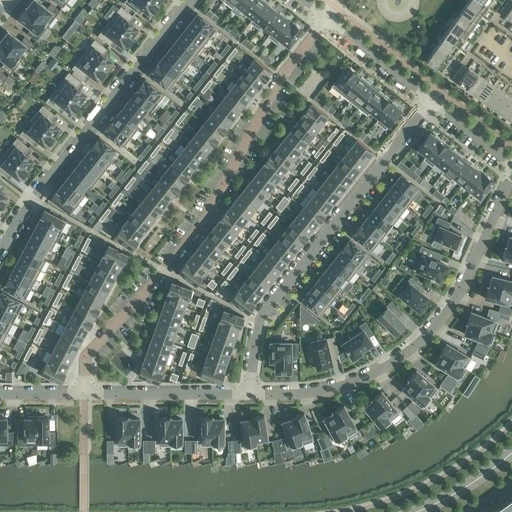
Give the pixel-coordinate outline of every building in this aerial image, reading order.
[(66,3),(68,0),(58,0),(56,4),(65,11),(70,6),(66,3)] [(136,12),(140,7),(143,10),(143,9),(149,14),(152,10),(153,11),(157,5),(150,0),(125,0),(123,2),(136,12)] [(223,0),(223,1),(232,8),(238,0),(223,0)] [(238,0),(232,8),(235,5),(244,11),(252,0),(238,0)] [(266,1),(265,0),(252,0),(244,11),(252,18),(249,22),(250,22),(266,1)] [(468,0),(466,3),(482,14),(488,6),(479,0),(468,0)] [(505,15),(511,5),(511,0),(507,0),(500,11),(505,15)] [(29,12),(47,26),(54,17),(58,20),(63,15),(53,7),(49,12),(37,3),(35,1),(30,7),(32,9),(29,12)] [(271,5),(266,1),(250,22),(259,30),(274,10),(270,6),(271,5)] [(466,3),(460,11),(476,22),(482,14),(466,3)] [(121,6),(109,21),(131,38),(136,32),(135,32),(138,29),(132,24),(132,23),(129,21),(133,16),(121,6)] [(205,14),(210,18),(213,13),(209,10),(205,14)] [(274,10),(259,30),(262,26),(270,33),(267,37),(284,15),(280,11),(279,13),(274,10)] [(47,26),(29,12),(28,11),(20,21),(33,32),(29,36),(38,44),(43,39),(39,36),(47,26)] [(460,11),(455,19),(470,30),(476,22),(460,11)] [(194,18),(190,23),(209,38),(217,29),(197,13),(196,15),(196,14),(195,15),(196,15),(194,17),(194,18)] [(218,17),(213,13),(210,18),(214,22),(218,17)] [(267,37),(276,44),(293,22),(292,23),(288,20),(289,19),(284,15),(267,37)] [(470,30),(455,19),(449,27),(465,39),(470,30)] [(117,43),(117,42),(123,47),(126,43),(127,44),(131,38),(109,21),(97,35),(110,45),(114,40),(117,43)] [(277,44),(280,40),(289,47),(303,30),(293,22),(276,44),(277,44)] [(184,30),(183,31),(203,46),(209,38),(190,23),(186,27),(186,28),(185,29),(184,29),(184,30)] [(227,24),(223,28),(228,32),(231,27),(227,24)] [(240,34),(231,27),(228,32),(236,39),(240,34)] [(449,27),(443,36),(459,47),(465,39),(449,27)] [(177,38),(177,39),(196,55),(203,46),(183,31),(180,35),(179,35),(179,36),(178,38),(178,37),(177,38)] [(70,36),(66,32),(62,37),(66,41),(70,36)] [(3,44),(20,59),(28,50),(32,53),(36,47),(27,39),(22,45),(10,35),(8,34),(3,39),(5,41),(3,44)] [(459,47),(443,36),(437,44),(453,55),(459,47)] [(249,41),(245,38),(241,42),(245,46),(249,41)] [(107,49),(94,39),(83,54),(105,71),(109,65),(112,62),(106,57),(106,56),(103,54),(107,49)] [(171,47),(170,48),(189,63),(196,55),(177,39),(173,44),(172,44),(173,45),(171,46),(170,47),(171,47)] [(245,46),(250,50),(254,45),(249,41),(245,46)] [(20,59),(3,44),(2,44),(0,46),(0,58),(7,64),(3,69),(12,76),(16,71),(12,68),(20,59)] [(437,44),(431,52),(447,63),(453,55),(437,44)] [(164,55),(163,56),(182,72),(189,63),(170,48),(166,52),(165,53),(166,53),(165,55),(164,54),(164,55)] [(267,56),(262,52),(259,57),(263,60),(267,56)] [(447,63),(431,52),(425,60),(441,72),(447,63)] [(91,75),(97,80),(100,76),(100,77),(105,71),(83,54),(71,68),(84,78),(88,73),(91,76),(91,75)] [(156,64),(156,65),(176,80),(182,72),(163,56),(160,61),(159,61),(159,62),(158,63),(157,63),(157,64),(157,65),(156,64)] [(263,60),(268,64),(272,59),(267,56),(263,60)] [(270,73),(270,72),(270,71),(254,58),(247,67),(264,80),(268,75),(268,74),(269,73),(270,73)] [(150,73),(149,74),(168,89),(176,80),(156,65),(152,70),(151,72),(150,72),(150,73)] [(348,65),(331,86),(340,94),(357,72),(348,65)] [(452,79),(465,89),(477,73),(468,67),(467,68),(462,65),(452,79)] [(264,81),(264,80),(247,67),(241,75),(257,88),(258,87),(258,88),(259,87),(258,87),(263,80),(264,81)] [(0,84),(1,82),(5,85),(10,80),(0,72),(0,84)] [(68,72),(57,87),(79,104),(83,98),(86,95),(80,90),(80,89),(77,87),(81,82),(68,72)] [(340,94),(349,101),(366,80),(361,76),(360,77),(356,74),(357,73),(357,72),(340,94)] [(474,95),(485,79),(477,73),(465,89),(474,95)] [(254,93),(257,88),(241,75),(235,83),(251,96),(251,95),(252,96),(252,95),(253,93),(254,93)] [(142,83),(138,88),(157,104),(164,95),(145,79),(144,81),(144,80),(143,81),(144,81),(142,83)] [(493,85),(485,79),(474,95),(482,101),(493,85)] [(369,85),(370,83),(366,80),(349,101),(358,108),(374,88),(369,85)] [(246,103),(251,96),(235,83),(229,91),(245,104),(245,103),(246,103)] [(493,85),(482,101),(490,107),(501,91),(493,85)] [(79,104),(57,87),(45,101),(58,111),(62,106),(65,108),(71,113),(74,109),(74,110),(79,104)] [(157,104),(138,88),(137,89),(138,89),(137,90),(137,89),(136,90),(135,92),(134,92),(135,92),(131,97),(147,109),(153,101),(157,104)] [(358,108),(367,115),(384,94),(379,90),(378,91),(374,88),(358,108)] [(239,111),(245,104),(229,91),(222,99),(238,112),(239,111),(240,111),(239,111)] [(490,107),(498,112),(510,97),(501,91),(490,107)] [(367,115),(370,111),(378,118),(375,122),(376,122),(393,101),(392,100),(391,102),(387,99),(388,97),(384,94),(367,115)] [(128,101),(124,105),(140,118),(147,109),(131,97),(130,98),(129,98),(130,99),(128,100),(128,101)] [(511,98),(510,97),(498,112),(507,118),(511,110),(511,98)] [(233,119),(234,117),(235,117),(238,112),(222,99),(216,107),(232,120),(233,119)] [(397,104),(393,101),(376,122),(385,129),(401,109),(396,106),(397,104)] [(326,102),(322,107),(327,110),(330,106),(326,102)] [(304,112),(321,125),(327,116),(311,103),(310,104),(310,105),(309,106),(308,106),(304,112)] [(42,105),(31,120),(53,137),(57,131),(60,127),(53,123),(54,122),(51,120),(55,115),(42,105)] [(121,109),(118,114),(137,129),(134,126),(140,118),(124,105),(124,106),(123,106),(123,107),(122,109),(121,108),(121,109)] [(335,109),(330,106),(327,110),(331,114),(335,109)] [(228,125),(232,120),(216,107),(210,115),(226,128),(226,127),(227,127),(228,125),(229,125),(228,125)] [(314,133),(321,125),(304,112),(304,113),(303,113),(302,115),(301,115),(302,115),(298,120),(314,133)] [(111,122),(130,138),(137,129),(118,114),(117,115),(116,115),(116,116),(115,117),(114,118),(115,118),(111,122)] [(210,115),(203,123),(219,136),(220,136),(220,135),(221,134),(222,134),(226,128),(210,115)] [(344,116),(340,121),(344,124),(348,120),(344,116)] [(307,142),(314,133),(298,120),(297,121),(296,121),(297,122),(296,123),(295,123),(295,124),(291,129),(307,142)] [(353,124),(348,120),(344,124),(349,128),(353,124)] [(123,147),(130,138),(111,122),(107,127),(107,128),(105,130),(105,129),(104,130),(105,130),(104,132),(123,147)] [(24,128),(19,134),(32,144),(36,139),(38,141),(39,141),(45,146),(48,142),(53,137),(34,123),(28,131),(24,128)] [(219,137),(219,136),(203,123),(197,131),(213,144),(217,139),(218,137),(219,137)] [(301,150),(307,142),(291,129),(290,130),(290,129),(290,130),(289,132),(288,132),(284,137),(301,150)] [(366,134),(361,130),(358,135),(362,139),(366,134)] [(213,145),(213,144),(197,131),(191,139),(207,152),(210,148),(211,147),(210,147),(212,146),(213,145),(212,145),(213,145)] [(423,159),(440,138),(435,134),(434,136),(429,132),(417,148),(426,155),(423,159)] [(362,139),(367,142),(371,138),(366,134),(362,139)] [(115,149),(100,137),(98,138),(98,139),(96,141),(92,146),(111,162),(112,161),(108,158),(115,149)] [(294,159),(301,150),(284,137),(284,138),(283,138),(283,139),(282,140),(281,140),(282,141),(278,146),(294,159)] [(29,148),(16,138),(5,152),(27,170),(31,164),(34,160),(28,155),(25,153),(29,148)] [(443,143),(444,142),(440,138),(423,159),(432,166),(448,147),(443,143)] [(191,139),(184,147),(200,160),(205,153),(206,154),(206,153),(207,152),(191,139)] [(357,139),(350,148),(366,161),(371,154),(372,154),(372,153),(373,152),(357,139)] [(89,150),(85,155),(105,170),(111,162),(92,146),(92,147),(91,147),(90,148),(91,148),(89,150),(89,149),(89,150)] [(275,149),(271,154),(288,167),(294,159),(278,146),(277,147),(277,146),(276,147),(277,147),(275,149)] [(195,167),(200,160),(184,147),(178,155),(194,168),(195,167)] [(440,173),(441,174),(458,152),(453,149),(452,150),(448,147),(432,166),(432,167),(435,163),(443,170),(440,173)] [(350,148),(343,156),(359,169),(364,164),(364,163),(365,161),(366,162),(366,161),(350,148)] [(27,170),(5,152),(0,158),(0,172),(6,177),(10,172),(12,174),(13,174),(19,179),(22,175),(27,170)] [(462,156),(458,152),(441,174),(450,181),(466,161),(461,157),(462,156)] [(281,175),(288,167),(271,154),(271,155),(270,154),(270,155),(269,157),(265,162),(281,175)] [(82,159),(79,163),(98,178),(105,170),(85,155),(85,156),(84,155),(84,156),(83,158),(82,158),(82,159)] [(178,155),(172,163),(188,176),(188,175),(189,175),(194,168),(178,155)] [(359,169),(343,156),(336,165),(353,178),(357,172),(358,172),(357,172),(359,170),(359,169)] [(470,164),(466,161),(450,181),(459,187),(462,184),(476,166),(471,163),(470,164)] [(275,183),(281,175),(265,162),(264,162),(265,162),(264,163),(263,165),(262,165),(258,170),(275,183)] [(76,167),(72,172),(91,187),(98,178),(79,163),(78,164),(77,165),(76,166),(75,167),(76,167)] [(184,182),(188,176),(172,163),(165,171),(181,184),(182,184),(182,183),(183,181),(184,182)] [(336,165),(330,173),(346,186),(350,181),(351,181),(351,180),(352,178),(352,179),(353,178),(352,178),(353,178),(336,165)] [(480,170),(476,166),(462,184),(471,191),(484,173),(483,175),(479,171),(480,170)] [(413,171),(409,168),(405,172),(410,176),(413,171)] [(257,171),(257,172),(256,173),(255,174),(252,179),(268,192),(275,183),(258,170),(258,171),(257,171)] [(175,192),(180,187),(179,187),(181,185),(181,184),(165,171),(159,179),(175,192)] [(410,176),(414,180),(418,175),(413,171),(410,176)] [(69,176),(65,180),(85,195),(81,192),(87,184),(91,187),(72,172),(71,173),(71,172),(70,173),(71,173),(69,175),(68,175),(69,176)] [(330,173),(323,182),(339,194),(344,189),(345,187),(346,187),(346,186),(330,173)] [(471,191),(480,198),(494,181),(484,173),(471,191)] [(394,182),(394,183),(393,184),(413,199),(420,190),(401,174),(397,180),(396,179),(396,180),(395,182),(394,182)] [(175,193),(175,192),(159,179),(153,187),(169,200),(172,196),(173,195),(172,195),(174,194),(174,193),(175,192),(175,193)] [(261,200),(268,192),(252,179),(251,180),(250,180),(249,182),(248,182),(249,182),(245,187),(261,200)] [(422,179),(419,183),(423,187),(427,182),(422,179)] [(62,184),(59,188),(78,204),(85,195),(65,180),(64,181),(64,182),(63,183),(62,183),(62,184)] [(323,182),(316,190),(333,203),(337,197),(337,198),(338,197),(337,197),(339,195),(339,196),(339,195),(339,194),(323,182)] [(388,190),(387,191),(388,191),(387,192),(406,207),(413,199),(393,184),(390,188),(389,189),(388,190)] [(168,201),(169,200),(153,187),(146,195),(162,208),(166,204),(166,203),(167,202),(168,202),(168,201)] [(254,209),(261,200),(245,187),(241,192),(240,193),(239,194),(238,195),(239,195),(238,196),(254,209)] [(57,190),(56,192),(56,191),(51,197),(71,213),(78,204),(59,188),(58,189),(57,189),(57,190)] [(440,193),(436,189),(432,194),(436,197),(440,193)] [(332,204),(333,203),(316,190),(310,199),(326,212),(330,206),(331,206),(330,206),(332,204)] [(381,199),(380,199),(381,200),(380,201),(399,216),(406,207),(387,192),(383,197),(383,196),(382,197),(383,197),(381,199)] [(440,193),(436,197),(445,204),(449,200),(440,193)] [(161,210),(162,209),(161,209),(162,208),(146,195),(140,203),(156,216),(161,209),(161,210)] [(248,217),(254,209),(238,196),(234,201),(233,201),(234,201),(232,203),(231,204),(248,217)] [(310,199),(303,207),(320,220),(324,214),(325,213),(326,212),(325,212),(326,212),(310,199)] [(374,207),(374,208),(373,209),(393,224),(399,216),(380,201),(376,205),(376,206),(375,207),(374,207)] [(155,217),(156,216),(140,203),(134,211),(150,224),(153,220),(154,219),(153,219),(155,217),(155,218),(156,217),(155,217)] [(241,226),(248,217),(231,204),(227,209),(227,210),(226,211),(225,211),(225,212),(225,213),(225,212),(224,213),(241,226)] [(456,209),(452,206),(448,210),(453,214),(456,209)] [(303,207),(297,215),(313,228),(317,223),(318,221),(319,221),(319,220),(320,220),(303,207)] [(457,208),(456,209),(453,214),(464,223),(468,217),(457,208)] [(40,219),(39,220),(61,231),(66,221),(44,209),(40,216),(41,216),(40,218),(39,219),(40,219)] [(368,216),(367,216),(367,217),(386,233),(393,224),(373,209),(370,214),(369,213),(369,214),(368,216)] [(134,211),(127,219),(143,232),(147,228),(148,227),(147,227),(148,225),(149,226),(149,225),(150,224),(134,211)] [(235,234),(241,226),(224,213),(220,218),(221,218),(220,219),(219,219),(219,220),(218,221),(235,234)] [(308,235),(308,234),(313,228),(297,215),(291,223),(307,236),(308,235),(307,235),(308,235)] [(361,224),(360,225),(361,225),(360,226),(379,241),(386,233),(367,217),(363,222),(362,222),(363,223),(361,224)] [(447,229),(450,223),(437,217),(435,224),(439,226),(434,238),(455,248),(461,235),(447,229)] [(143,233),(143,232),(127,219),(121,227),(137,240),(138,240),(137,239),(142,233),(143,234),(143,233)] [(34,228),(34,230),(56,241),(52,238),(56,230),(61,232),(61,231),(39,220),(36,225),(35,225),(36,226),(35,228),(35,227),(34,228)] [(228,242),(235,234),(218,221),(215,225),(214,225),(214,226),(213,227),(212,228),(213,228),(212,229),(228,242)] [(291,223),(284,231),(301,243),(301,244),(301,243),(302,241),(303,241),(307,236),(291,223)] [(354,234),(353,235),(372,251),(379,241),(360,226),(355,231),(356,231),(354,233),(353,234),(354,234)] [(121,227),(114,236),(131,249),(131,248),(132,248),(132,247),(133,246),(134,245),(133,245),(137,240),(121,227)] [(221,250),(228,242),(212,229),(208,234),(207,234),(208,234),(206,236),(206,237),(205,237),(221,250)] [(29,238),(29,239),(51,251),(56,241),(34,230),(31,235),(31,234),(30,235),(31,235),(30,237),(29,237),(29,238)] [(284,231),(278,239),(294,252),(295,252),(294,251),(296,250),(296,249),(301,243),(284,231)] [(215,259),(221,250),(205,237),(201,242),(201,243),(200,244),(199,244),(199,245),(198,246),(215,259)] [(24,247),(24,249),(41,258),(46,249),(50,251),(51,251),(29,239),(26,244),(25,245),(26,245),(25,247),(24,246),(24,247)] [(290,258),(289,258),(294,252),(278,239),(271,248),(287,260),(288,260),(289,258),(290,258)] [(362,264),(369,254),(350,239),(349,240),(348,240),(348,241),(346,243),(342,248),(362,264)] [(127,255),(127,254),(109,244),(104,253),(122,263),(125,258),(126,258),(126,257),(127,255)] [(208,267),(215,259),(198,246),(195,251),(194,251),(193,253),(192,253),(193,254),(192,254),(208,267)] [(435,260),(433,259),(435,252),(421,246),(416,258),(420,260),(416,270),(418,271),(417,273),(425,276),(426,274),(430,276),(429,277),(433,279),(434,278),(439,280),(442,273),(444,274),(447,266),(438,262),(435,261),(435,260)] [(511,248),(505,247),(502,259),(511,260),(511,248)] [(271,248),(264,256),(280,269),(281,269),(281,268),(282,266),(283,267),(283,266),(287,260),(271,248)] [(339,251),(339,252),(336,257),(355,272),(362,264),(342,248),(342,249),(341,249),(341,250),(340,252),(339,251)] [(19,257),(19,258),(41,270),(41,269),(37,267),(41,258),(24,249),(21,254),(21,253),(20,254),(21,254),(20,256),(19,256),(19,257)] [(122,264),(122,263),(104,253),(99,262),(117,272),(118,271),(118,270),(119,269),(120,268),(119,268),(121,264),(122,264)] [(201,276),(208,267),(192,254),(188,259),(187,260),(186,261),(185,262),(186,262),(185,262),(185,263),(201,276)] [(264,256),(257,265),(274,277),(275,277),(274,276),(276,275),(276,274),(280,269),(264,256)] [(333,260),(332,260),(332,261),(329,265),(348,280),(355,272),(336,257),(335,258),(334,257),(334,258),(333,260)] [(14,267),(14,268),(36,279),(41,270),(19,258),(16,263),(15,264),(16,264),(15,266),(14,266),(14,267)] [(114,277),(117,272),(99,262),(94,271),(112,281),(113,280),(114,280),(113,279),(114,278),(115,278),(115,277),(114,277)] [(195,284),(201,276),(185,263),(181,267),(180,268),(181,268),(179,270),(179,269),(179,270),(178,271),(195,284)] [(400,263),(399,267),(409,273),(411,268),(400,263)] [(267,285),(268,286),(268,285),(269,283),(269,284),(270,283),(269,283),(274,277),(257,265),(251,273),(267,286),(267,285)] [(326,268),(325,269),(326,269),(322,274),(342,289),(348,280),(329,265),(328,266),(327,267),(328,267),(326,269),(326,268)] [(8,277),(30,289),(36,279),(14,268),(11,273),(11,272),(10,273),(11,273),(10,275),(9,275),(9,276),(9,277),(8,277)] [(108,289),(112,281),(94,271),(89,280),(108,290),(108,289),(109,289),(108,289)] [(261,294),(261,293),(262,292),(263,292),(263,291),(267,286),(251,273),(244,282),(260,294),(261,294)] [(319,277),(319,278),(316,282),(335,297),(342,289),(322,274),(321,275),(321,274),(321,275),(320,277),(319,277)] [(487,286),(487,287),(511,292),(511,280),(492,276),(489,287),(487,286)] [(4,286),(3,288),(25,299),(30,289),(8,277),(5,283),(6,283),(4,285),(4,286)] [(420,285),(411,277),(406,282),(409,284),(400,295),(419,311),(425,304),(423,302),(427,298),(417,289),(420,285)] [(105,295),(108,290),(89,280),(85,289),(103,299),(103,298),(104,298),(105,296),(105,295)] [(170,286),(168,290),(188,298),(191,288),(171,281),(171,282),(170,282),(170,283),(171,283),(170,285),(169,285),(170,286)] [(244,282),(237,290),(254,303),(254,302),(255,302),(254,302),(256,300),(260,294),(244,282)] [(313,285),(312,286),(309,291),(328,306),(335,297),(316,282),(315,283),(314,283),(314,284),(313,285)] [(487,287),(485,298),(507,303),(511,304),(511,292),(487,287)] [(100,304),(103,299),(85,289),(80,298),(99,308),(98,308),(99,307),(100,305),(101,304),(100,304)] [(185,307),(188,298),(168,290),(168,291),(168,292),(167,292),(168,293),(167,294),(166,294),(166,295),(167,295),(165,300),(185,307)] [(250,308),(254,303),(237,290),(231,299),(247,312),(248,311),(249,311),(248,310),(249,309),(250,309),(250,308)] [(301,300),(321,315),(328,306),(309,291),(305,296),(305,295),(304,296),(303,298),(302,298),(303,298),(301,300)] [(0,304),(17,314),(23,303),(1,292),(0,293),(0,304)] [(95,315),(99,308),(80,298),(75,307),(93,317),(94,317),(94,316),(95,314),(95,315)] [(164,302),(162,309),(181,316),(185,307),(165,300),(165,301),(164,301),(164,302)] [(394,334),(404,324),(395,315),(400,310),(391,300),(385,306),(386,307),(377,317),(394,334)] [(0,316),(12,323),(17,314),(0,304),(0,316)] [(300,304),(300,324),(319,319),(300,304)] [(500,305),(499,311),(510,314),(511,309),(500,305)] [(93,318),(93,317),(75,307),(70,316),(89,326),(92,321),(92,320),(93,318),(93,319),(93,318)] [(178,325),(181,316),(162,309),(161,310),(161,311),(160,313),(160,312),(160,313),(159,318),(178,325)] [(243,317),(243,316),(223,309),(220,319),(239,326),(242,320),(242,321),(242,320),(242,318),(243,318),(243,317)] [(491,331),(495,320),(471,311),(467,322),(492,332),(491,331)] [(510,314),(499,311),(497,317),(508,320),(510,314)] [(0,329),(7,333),(12,323),(0,316),(0,329)] [(88,327),(89,326),(70,316),(65,325),(84,335),(86,330),(87,330),(88,328),(88,327)] [(157,322),(155,327),(175,334),(178,325),(159,318),(158,319),(158,320),(157,322),(157,321),(157,322)] [(239,326),(220,319),(216,328),(236,335),(238,328),(239,328),(239,327),(239,326)] [(359,326),(362,331),(343,343),(346,349),(347,351),(347,350),(352,358),(361,353),(360,351),(371,344),(366,336),(372,332),(365,322),(359,326)] [(468,323),(464,334),(488,343),(492,332),(467,322),(466,323),(468,323)] [(84,335),(65,325),(61,334),(79,344),(82,339),(82,340),(82,339),(83,337),(84,337),(83,336),(84,335)] [(171,344),(175,334),(155,327),(153,332),(153,333),(153,335),(152,335),(152,336),(152,337),(171,344)] [(236,335),(216,328),(213,337),(233,344),(235,337),(236,337),(236,336),(235,336),(236,335)] [(78,345),(79,344),(61,334),(56,343),(74,353),(78,346),(79,346),(78,345)] [(168,353),(171,344),(152,337),(150,342),(149,343),(150,343),(149,345),(148,345),(149,345),(148,346),(168,353)] [(233,344),(213,337),(210,346),(229,353),(231,348),(232,349),(232,348),(231,348),(232,346),(233,345),(232,345),(233,344)] [(325,338),(311,342),(312,346),(308,347),(310,356),(314,355),(317,369),(327,367),(327,365),(331,364),(330,359),(338,357),(333,337),(325,339),(325,338)] [(74,355),(74,353),(56,343),(51,353),(69,362),(73,355),(74,355)] [(270,343),(270,361),(276,361),(276,372),(290,372),(290,356),(297,356),(297,343),(290,343),(270,343)] [(465,368),(471,358),(446,343),(440,353),(465,368)] [(488,354),(490,348),(480,343),(477,348),(488,354)] [(145,355),(145,356),(165,363),(168,353),(148,346),(147,352),(146,352),(146,354),(145,354),(145,355)] [(229,353),(210,346),(207,355),(226,362),(228,357),(228,358),(228,357),(229,355),(229,354),(229,353)] [(477,348),(475,354),(485,359),(488,354),(477,348)] [(338,356),(340,363),(349,357),(345,351),(338,356)] [(69,362),(51,353),(46,362),(65,372),(65,371),(67,366),(68,367),(68,366),(69,364),(69,362)] [(465,368),(440,353),(441,354),(435,364),(456,377),(462,367),(465,368)] [(226,362),(207,355),(204,364),(223,371),(224,371),(223,371),(225,367),(225,366),(226,364),(226,363),(226,362)] [(161,373),(165,363),(145,356),(142,364),(142,365),(141,365),(141,366),(161,373)] [(65,373),(64,373),(65,372),(46,362),(41,372),(60,382),(63,376),(64,375),(63,375),(64,373),(64,374),(65,373)] [(200,374),(203,375),(202,379),(213,380),(213,379),(220,382),(222,375),(223,375),(222,375),(223,373),(224,372),(223,372),(223,371),(204,364),(200,374)] [(145,377),(145,380),(154,381),(158,382),(161,373),(141,366),(140,366),(141,367),(140,368),(140,369),(138,375),(145,377)] [(432,398),(430,397),(438,389),(416,370),(408,379),(431,399),(432,398)] [(462,394),(463,394),(467,397),(473,389),(480,378),(479,377),(474,374),(462,394)] [(453,387),(456,382),(447,375),(443,380),(453,387)] [(424,408),(431,399),(408,379),(409,380),(402,389),(424,408)] [(443,380),(440,385),(449,392),(453,387),(443,380)] [(399,413),(381,391),(372,398),(391,422),(392,422),(390,421),(399,413)] [(373,400),(364,407),(382,430),(391,422),(372,398),(372,399),(373,400)] [(411,402),(407,406),(415,414),(419,410),(411,402)] [(343,405),(333,411),(348,437),(347,436),(357,430),(343,405)] [(407,406),(403,410),(411,418),(415,414),(407,406)] [(337,443),(348,437),(333,411),(333,413),(324,418),(337,443)] [(303,413),(292,417),(302,445),(303,445),(300,439),(311,435),(303,413)] [(263,415),(252,417),(256,447),(257,447),(256,440),(267,439),(263,415)] [(6,431),(6,418),(2,418),(2,417),(0,416),(0,444),(13,445),(13,431),(6,431)] [(17,431),(17,445),(36,445),(36,416),(28,416),(28,418),(24,418),(23,431),(17,431)] [(36,416),(36,445),(55,445),(55,431),(48,431),(48,418),(44,418),(44,416),(36,416)] [(116,446),(128,446),(128,448),(128,417),(116,417),(116,446)] [(128,448),(140,448),(140,419),(128,419),(128,417),(128,448)] [(170,417),(158,417),(158,446),(170,446),(170,417)] [(182,419),(170,418),(170,417),(170,446),(170,443),(182,443),(182,419)] [(212,417),(200,417),(200,446),(211,446),(211,447),(212,447),(212,417)] [(212,447),(224,447),(224,419),(212,419),(212,417),(212,447)] [(245,449),(256,447),(252,417),(251,417),(251,419),(240,420),(245,449)] [(291,449),(302,445),(292,417),(292,418),(282,422),(291,449)] [(370,422),(366,425),(372,435),(377,431),(370,422)] [(366,425),(361,428),(367,438),(372,435),(366,425)] [(328,433),(322,436),(327,446),(332,444),(328,433)] [(327,446),(322,436),(317,438),(322,449),(327,446)] [(283,438),(277,439),(280,451),(286,449),(283,438)] [(277,439),(272,441),(275,452),(280,451),(277,439)] [(511,511),(511,503),(509,500),(510,501),(502,507),(501,506),(504,511),(511,511)]
